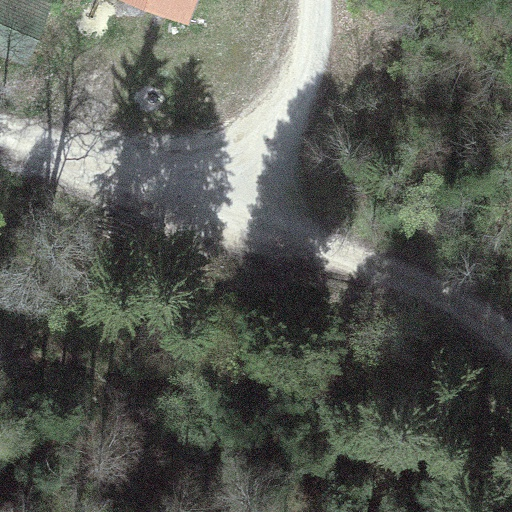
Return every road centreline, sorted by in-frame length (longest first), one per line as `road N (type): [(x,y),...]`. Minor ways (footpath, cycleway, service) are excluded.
road 1 (track): [(511,328),(430,281),(181,213),(0,144)]
road 2 (track): [(181,213),(292,65),(298,0)]
